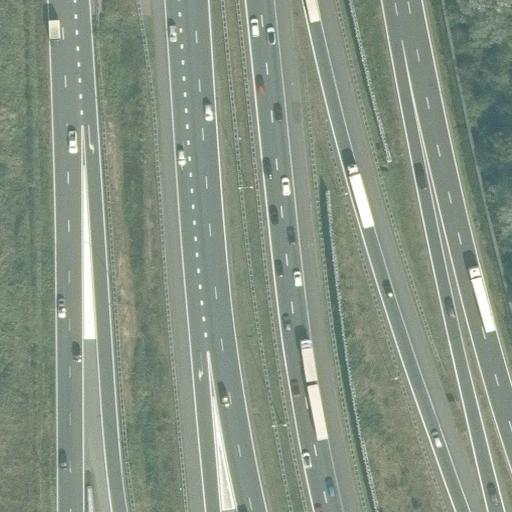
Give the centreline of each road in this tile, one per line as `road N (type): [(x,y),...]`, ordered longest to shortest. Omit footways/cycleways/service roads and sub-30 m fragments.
road 1 (motorway): [(460,511),(346,159),(310,0)]
road 2 (motorway): [(326,511),(285,261),(257,0)]
road 3 (motorway): [(495,511),(453,334),(409,34)]
road 4 (trunk): [(511,439),(409,34)]
road 5 (motorway): [(73,125),(118,511)]
road 6 (trunk): [(73,125),(72,511)]
road 7 (motorway): [(192,0),(221,350)]
road 8 (motorway): [(221,350),(253,511)]
road 9 (motorway): [(221,350),(212,511)]
road 10 (trunk): [(66,0),(73,125)]
